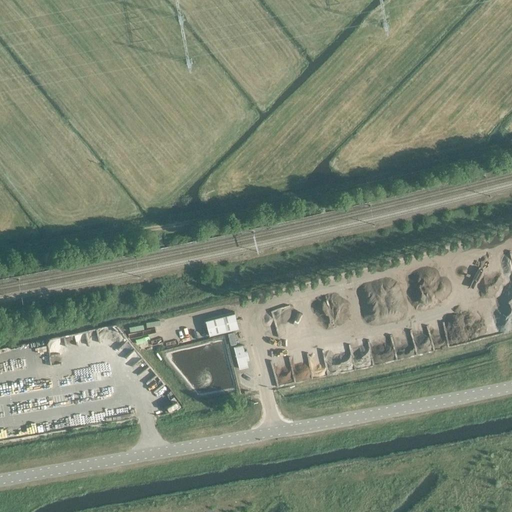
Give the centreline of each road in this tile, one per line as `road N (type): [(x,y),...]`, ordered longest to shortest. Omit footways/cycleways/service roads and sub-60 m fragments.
road 1 (track): [(0,252),(511,149)]
road 2 (tertiary): [(0,480),(511,387)]
